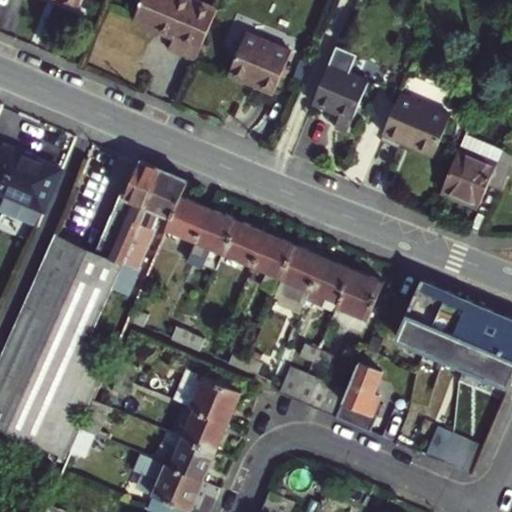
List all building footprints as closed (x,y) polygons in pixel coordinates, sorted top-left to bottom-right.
[(26,0),(45,8),(46,5),(79,19),(86,0),(26,0)] [(169,51),(195,62),(217,11),(189,0),(144,0),(134,25),(173,41),(169,51)] [(273,96),(280,81),(285,69),(291,53),(247,35),(229,77),(248,85),(249,82),(260,86),(258,89),(273,96)] [(370,85),(330,68),(313,107),(354,124),(370,85)] [(285,69),(280,81),(286,84),(291,72),(285,69)] [(447,115),(398,95),(381,137),(401,145),(403,139),(433,152),(447,115)] [(462,136),(456,151),(492,166),(498,152),(462,136)] [(403,139),(401,145),(431,157),(433,152),(403,139)] [(40,224),(64,167),(8,143),(7,146),(0,143),(0,187),(7,191),(4,200),(9,211),(40,224)] [(492,166),(456,151),(438,191),(475,207),(485,186),(497,191),(511,157),(498,152),(492,166)] [(126,261),(166,167),(144,158),(130,190),(103,250),(126,261)] [(163,212),(173,216),(182,195),(189,180),(190,177),(166,167),(126,261),(137,265),(141,255),(146,258),(160,227),(157,226),(163,212)] [(125,188),(98,248),(58,230),(55,236),(0,363),(0,422),(71,454),(82,427),(95,398),(110,364),(86,354),(126,261),(103,250),(130,190),(125,188)] [(168,229),(194,240),(209,207),(182,195),(173,216),(168,229)] [(238,219),(209,207),(194,240),(185,260),(201,266),(209,246),(223,252),(238,219)] [(223,252),(251,264),(266,231),(238,219),(223,252)] [(295,244),(266,231),(251,264),(281,276),(295,244)] [(295,244),(281,276),(276,289),(304,300),(309,288),(322,255),(295,244)] [(309,288),(338,301),(352,268),(322,255),(309,288)] [(383,281),(352,268),(338,301),(336,305),(368,318),(383,281)] [(511,381),(511,317),(423,280),(409,314),(409,315),(399,338),(511,385),(511,381)] [(129,320),(142,325),(147,312),(134,307),(129,320)] [(183,343),(189,330),(174,324),(169,337),(183,343)] [(183,343),(198,349),(203,336),(189,330),(183,343)] [(233,349),(228,362),(242,368),(247,355),(233,349)] [(262,361),(247,355),(242,368),(257,374),(262,361)] [(131,361),(119,356),(113,371),(124,376),(131,361)] [(359,361),(347,389),(337,415),(371,430),(382,403),(378,402),(381,394),(373,391),(382,370),(359,361)] [(292,396),(303,370),(289,365),(278,390),(292,396)] [(306,403),(317,377),(307,372),(303,370),(292,396),(306,403)] [(124,376),(113,371),(107,384),(119,389),(124,376)] [(192,405),(197,407),(228,420),(241,390),(205,375),(192,405)] [(322,409),(333,383),(317,377),(306,403),(322,409)] [(337,415),(347,389),(333,383),(322,409),(337,415)] [(100,400),(88,429),(100,434),(112,405),(100,400)] [(197,407),(184,436),(216,450),(228,420),(197,407)] [(439,426),(427,454),(442,460),(454,432),(439,426)] [(100,434),(88,429),(82,442),(95,447),(100,434)] [(454,432),(442,460),(472,473),(484,445),(454,432)] [(162,461),(167,463),(204,479),(216,450),(184,436),(179,449),(169,444),(162,461)] [(204,479),(167,463),(162,461),(142,452),(135,470),(160,480),(155,493),(191,508),(204,479)] [(270,489),(263,505),(278,511),(291,511),(294,507),(296,501),(270,489)] [(301,510),(304,511),(314,511),(319,502),(307,496),(301,510)] [(56,502),(51,511),(66,511),(69,507),(56,502)]
